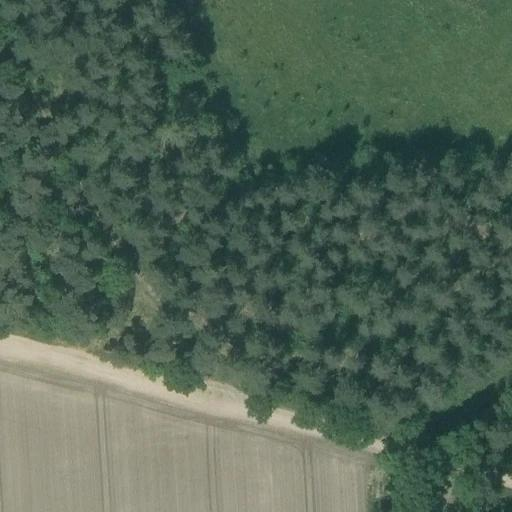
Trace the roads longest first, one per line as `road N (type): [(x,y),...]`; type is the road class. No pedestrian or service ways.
road 1 (track): [(0,345),(406,449)]
road 2 (track): [(406,449),(511,384)]
